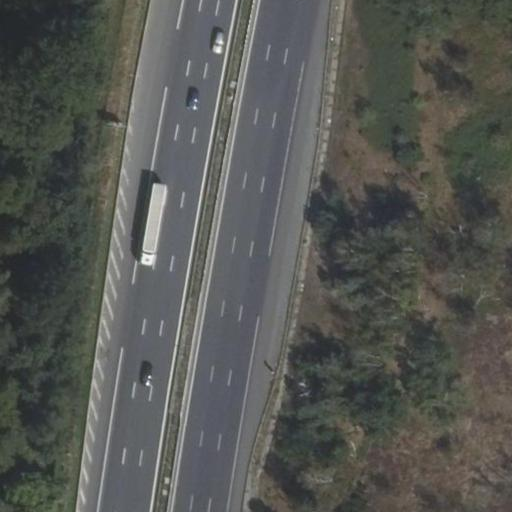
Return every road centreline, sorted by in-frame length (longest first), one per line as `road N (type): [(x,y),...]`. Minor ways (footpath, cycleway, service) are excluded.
road 1 (motorway): [(214,0),(121,511)]
road 2 (motorway): [(199,511),(221,354),(291,0)]
